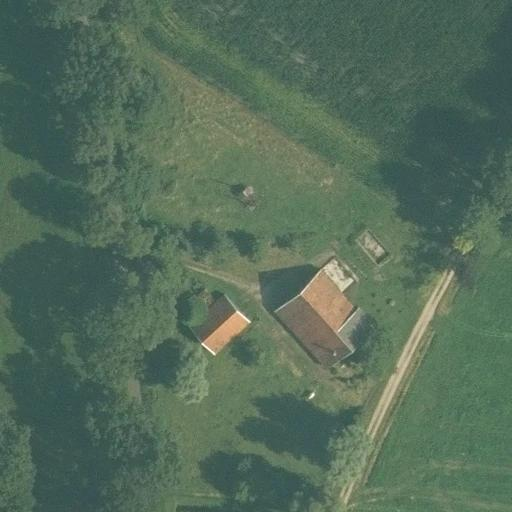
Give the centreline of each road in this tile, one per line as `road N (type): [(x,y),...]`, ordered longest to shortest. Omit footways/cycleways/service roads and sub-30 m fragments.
road 1 (unclassified): [(142,511),(85,51),(69,0)]
road 2 (track): [(340,511),(471,226),(511,178)]
